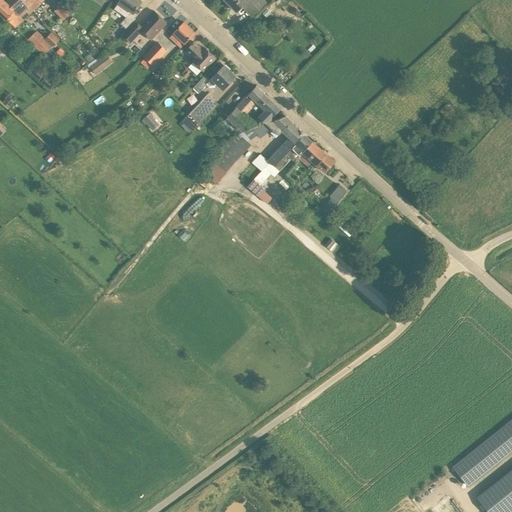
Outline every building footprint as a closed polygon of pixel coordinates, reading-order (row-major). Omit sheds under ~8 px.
[(0,0),(0,13),(6,19),(7,18),(10,22),(16,28),(23,21),(0,0)] [(7,0),(0,0),(23,21),(33,12),(23,0),(7,0)] [(23,0),(33,12),(45,0),(46,0),(55,10),(61,5),(57,0),(23,0)] [(133,14),(141,2),(137,0),(120,0),(118,4),(114,9),(127,18),(121,25),(126,29),(136,19),(130,14),(131,13),(133,14)] [(223,0),(236,12),(241,7),(251,18),(266,4),(261,0),(223,0)] [(300,12),(296,8),(292,12),(295,16),(300,12)] [(266,10),(262,14),(266,18),(270,14),(266,10)] [(150,40),(166,23),(154,11),(140,27),(135,22),(122,37),(129,44),(141,31),(150,40)] [(181,48),(194,33),(183,23),(173,33),(174,33),(170,38),(181,48)] [(44,40),(36,32),(28,40),(43,55),(44,55),(48,58),(54,52),(51,48),(44,40)] [(48,36),(45,39),(52,47),(53,47),(56,44),(59,40),(51,32),(48,36)] [(167,51),(157,42),(143,58),(153,66),(167,51)] [(216,58),(204,48),(202,50),(194,42),(185,52),(194,60),(192,61),(203,72),(216,58)] [(96,75),(112,62),(106,54),(90,67),(96,75)] [(89,64),(95,59),(92,55),(85,59),(89,64)] [(235,77),(224,66),(211,79),(210,81),(205,76),(193,88),(198,94),(206,85),(209,88),(214,88),(217,85),(223,90),(235,77)] [(44,75),(35,67),(29,73),(39,81),(44,75)] [(184,91),(179,86),(173,92),(178,97),(184,91)] [(257,112),(262,107),(269,99),(256,86),(227,117),(236,126),(229,132),(233,136),(244,131),(251,129),(241,119),(244,116),(252,107),(257,112)] [(181,103),(187,110),(199,99),(193,92),(181,103)] [(199,125),(219,104),(208,94),(189,114),(199,125)] [(14,102),(8,96),(3,103),(9,108),(14,102)] [(241,119),(251,129),(267,123),(280,109),(269,99),(262,107),(266,111),(255,122),(253,121),(251,123),(244,116),(241,119)] [(159,125),(150,113),(142,120),(152,131),(159,125)] [(251,129),(244,131),(251,140),(257,135),(260,139),(267,134),(266,132),(270,127),(278,135),(281,132),(285,136),(295,126),(285,116),(267,123),(251,129)] [(274,167),(305,135),(295,126),(285,136),(288,138),(289,136),(290,138),(268,162),(270,163),(274,167)] [(235,138),(234,136),(226,142),(219,151),(220,152),(214,161),(226,172),(251,145),(247,141),(240,134),(235,138)] [(274,167),(269,163),(265,168),(274,176),(279,171),(278,171),(290,158),(295,162),(303,153),(312,142),(305,135),(274,167)] [(303,153),(312,161),(326,172),(335,162),(312,142),(303,153)] [(268,162),(260,154),(252,163),(261,171),(265,168),(269,163),(270,163),(268,162)] [(268,181),(266,179),(259,173),(254,179),(263,187),(268,181)] [(263,187),(254,179),(247,187),(267,204),(272,198),(264,191),(266,190),(263,187)] [(332,198),(337,203),(347,192),(339,185),(329,196),(332,198)] [(292,191),(289,193),(289,197),(292,199),(295,199),(298,197),(298,193),(295,191),(292,191)] [(330,239),(324,245),(329,250),(335,243),(330,239)] [(468,487),(511,451),(511,419),(452,467),(468,487)] [(509,511),(511,510),(511,469),(477,498),(487,511),(509,511)]
